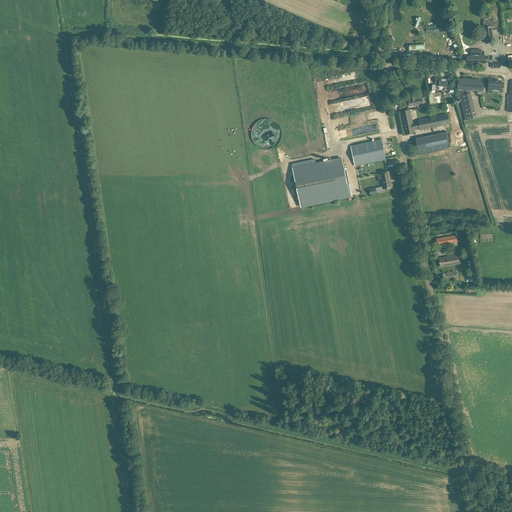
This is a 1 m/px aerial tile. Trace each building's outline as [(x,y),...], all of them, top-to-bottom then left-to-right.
[(492,37),(491,26),(484,27),(485,38),(492,37)] [(404,50),(390,51),(390,59),(405,58),(404,50)] [(486,63),(486,56),(481,56),(481,55),(481,50),(471,50),(471,55),(471,56),(466,56),(466,63),(486,63)] [(442,90),(451,91),(451,86),(447,86),(448,79),(440,79),(439,86),(443,86),(442,90)] [(483,92),(484,86),(484,81),(458,79),(458,84),(457,89),(483,92)] [(501,87),(501,86),(502,81),(496,80),(496,79),(489,79),(488,89),(501,90),(501,87)] [(476,118),(471,93),(460,96),(465,120),(476,118)] [(331,115),(344,112),(343,109),(340,110),(339,104),(342,104),(341,99),(328,102),(331,115)] [(417,116),(412,117),(410,109),(401,111),(406,134),(414,132),(414,129),(419,128),(419,130),(449,123),(447,113),(417,120),(417,116)] [(419,153),(449,147),(446,132),(416,139),(419,153)] [(381,139),(350,146),(355,166),(385,159),(381,139)] [(345,171),(342,158),(292,169),(300,207),(352,196),(347,170),(345,171)] [(384,189),(392,187),(389,171),(380,173),(384,189)] [(459,247),(458,242),(460,242),(459,235),(448,237),(437,239),(438,245),(439,250),(446,249),(445,244),(453,243),(454,247),(459,247)] [(460,263),(459,259),(459,255),(439,258),(440,267),(460,263)] [(458,280),(458,277),(456,271),(442,274),(444,280),(454,278),(454,280),(458,280)]
